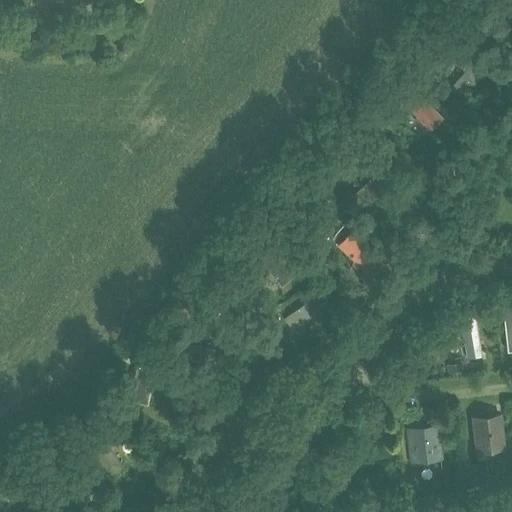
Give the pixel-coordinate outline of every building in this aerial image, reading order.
[(82,18),(92,18),(92,6),(82,6),(82,18)] [(467,47),(454,61),(465,70),(450,87),(462,98),(489,67),(467,47)] [(425,91),(434,100),(443,91),(434,82),(425,91)] [(411,85),(398,98),(429,130),(442,117),(411,85)] [(511,171),(511,158),(503,162),(506,173),(511,171)] [(352,195),(360,203),(370,194),(376,200),(384,192),(379,186),(393,174),(384,165),(352,195)] [(327,186),(320,193),(331,204),(338,198),(327,186)] [(344,246),(367,271),(381,258),(358,233),(344,246)] [(252,247),(281,285),(293,276),(265,238),(252,247)] [(283,317),(292,330),(313,315),(322,328),(336,319),(317,292),(283,317)] [(511,299),(503,301),(508,350),(511,349),(511,299)] [(461,318),(468,357),(482,355),(475,315),(461,318)] [(232,351),(185,343),(183,359),(218,365),(216,375),(228,377),(232,351)] [(448,372),(461,370),(460,362),(447,364),(448,372)] [(229,390),(221,411),(256,423),(263,402),(229,390)] [(471,415),(475,451),(506,448),(502,412),(471,415)] [(86,437),(108,474),(123,465),(111,444),(130,433),(121,417),(86,437)] [(406,427),(410,463),(443,459),(440,423),(406,427)] [(354,471),(366,451),(355,443),(352,448),(346,445),(343,450),(337,447),(319,475),(333,484),(345,465),(354,471)] [(73,477),(86,499),(97,493),(77,458),(49,475),(56,487),(73,477)] [(448,472),(449,483),(461,482),(459,470),(448,472)]
